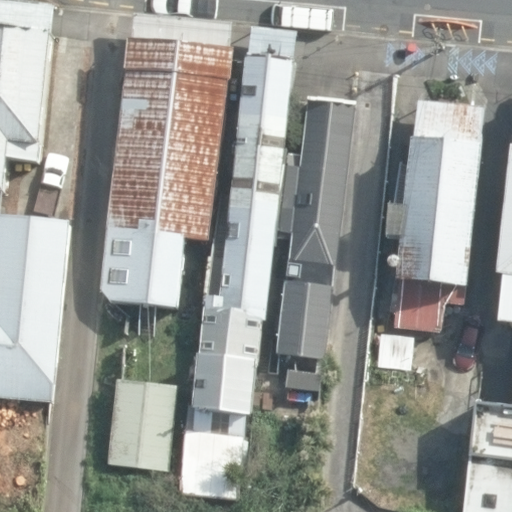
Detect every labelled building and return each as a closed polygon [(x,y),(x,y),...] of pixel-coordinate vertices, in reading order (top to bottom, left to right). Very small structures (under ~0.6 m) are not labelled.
[(12,0),(0,0),(0,26),(54,31),(57,4),(12,0)] [(100,298),(180,307),(188,242),(212,245),(235,30),(136,19),(135,43),(129,42),(100,298)] [(0,191),(9,193),(12,161),(44,164),(57,32),(54,31),(0,26),(0,191)] [(269,324),(279,237),(287,169),(303,32),(253,26),(221,307),(205,306),(183,492),(243,499),(263,323),(269,324)] [(305,172),(287,169),(279,237),(292,239),(278,356),(330,362),(360,107),(313,101),(305,172)] [(467,311),(486,109),(409,101),(400,203),(385,201),(381,235),(393,236),(389,279),(400,280),(395,331),(450,336),(452,310),(467,311)] [(467,511),(511,511),(511,148),(509,148),(495,280),(500,281),(494,327),(511,328),(511,407),(479,404),(467,511)] [(0,396),(55,402),(75,221),(0,212),(0,396)] [(378,368),(413,370),(413,345),(380,344),(378,368)] [(114,464),(170,470),(178,388),(122,383),(114,464)]
